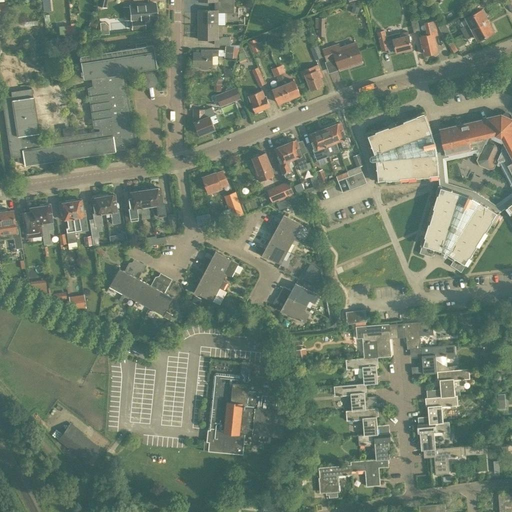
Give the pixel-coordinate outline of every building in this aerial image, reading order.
[(354,3),(351,12),(358,14),(361,5),(354,3)] [(129,7),(130,22),(131,22),(131,30),(145,29),(144,19),(156,18),(155,5),(129,7)] [(198,10),(198,25),(218,25),(218,19),(218,13),(220,13),(220,10),(218,10),(214,10),(198,10)] [(460,27),(463,34),(487,21),(482,10),(467,18),(469,23),(460,27)] [(318,30),(316,30),(316,33),(318,33),(318,36),(324,36),(324,18),(315,18),(315,28),(318,28),(318,30)] [(417,19),(411,21),(414,32),(420,31),(417,19)] [(420,37),(424,55),(439,51),(435,34),(438,33),(435,19),(424,22),(427,35),(420,37)] [(487,21),(463,34),(466,39),(475,34),(478,40),(479,39),(481,40),(484,39),(484,37),(493,32),(487,21)] [(70,24),(71,34),(80,34),(79,23),(70,24)] [(226,45),(230,45),(230,37),(223,37),(223,25),(218,25),(198,25),(198,39),(214,39),(214,45),(226,45)] [(388,49),(389,54),(397,52),(405,50),(406,52),(411,50),(411,49),(412,48),(409,35),(408,31),(399,33),(399,35),(387,38),(385,30),(377,32),(382,51),(388,49)] [(260,50),(262,50),(265,49),(262,41),(258,42),(256,38),(249,41),(253,53),(260,50)] [(448,43),(454,52),(458,50),(452,40),(448,43)] [(99,127),(100,132),(35,142),(34,134),(38,133),(32,97),(12,100),(12,97),(2,99),(11,157),(22,155),(24,165),(115,151),(113,143),(123,141),(124,144),(134,142),(123,72),(144,69),(145,73),(141,78),(142,84),(147,87),(153,86),(156,82),(155,76),(151,73),(150,68),(156,67),(152,45),(146,46),(146,43),(135,44),(135,48),(127,49),(79,56),(79,61),(81,70),(79,70),(80,75),(81,74),(82,78),(91,76),(93,87),(88,89),(94,127),(99,127)] [(327,60),(335,57),(340,69),(348,67),(347,64),(361,60),(356,43),(340,48),(338,44),(323,50),(327,60)] [(230,45),(226,45),(225,57),(236,58),(239,45),(230,45)] [(318,45),(310,48),(315,60),(322,57),(318,45)] [(194,53),(194,66),(201,67),(201,69),(207,69),(207,67),(212,67),(212,55),(218,55),(218,50),(203,50),(203,53),(194,53)] [(311,89),(313,89),(313,91),(319,89),(318,87),(323,85),(320,78),(323,77),(318,64),(300,71),(303,79),(307,77),(311,89)] [(283,65),(276,67),(289,99),(300,94),(294,81),(287,84),(283,73),(285,72),(283,65)] [(258,67),(252,70),(259,86),(265,84),(258,67)] [(289,99),(276,67),(272,69),(274,77),(276,76),(278,80),(277,80),(279,87),(273,89),(279,103),(289,99)] [(236,87),(216,95),(221,107),(240,99),(236,87)] [(262,91),(249,96),(255,112),(270,106),(266,97),(265,97),(262,91)] [(193,109),(193,122),(195,123),(200,135),(215,129),(210,117),(215,115),(212,107),(206,109),(205,109),(193,109)] [(489,119),(441,130),(442,135),(433,137),(425,113),(368,134),(375,154),(376,160),(378,181),(439,175),(440,186),(422,244),(420,253),(431,256),(433,252),(441,254),(442,256),(443,257),(446,256),(453,261),(450,265),(461,272),(466,264),(498,213),(507,206),(511,212),(511,119),(501,114),(488,117),(489,119)] [(340,123),(330,127),(339,152),(340,152),(336,142),(340,140),(344,150),(352,147),(347,135),(345,136),(340,123)] [(330,127),(320,131),(325,146),(328,156),(339,152),(330,127)] [(325,146),(320,131),(310,135),(315,148),(313,149),(317,161),(325,158),(321,147),(324,146),(328,156),(325,146)] [(285,145),(291,159),(296,157),(302,172),(312,168),(310,161),(307,162),(303,153),(301,154),(295,140),(285,145)] [(281,163),(291,159),(285,145),(275,149),(281,163)] [(271,168),(265,153),(253,158),(255,164),(252,165),(259,182),(274,175),(271,168)] [(353,156),(356,167),(363,165),(359,154),(353,156)] [(333,179),(329,170),(324,172),(322,169),(315,171),(320,183),(326,180),(326,182),(333,179)] [(223,171),(216,174),(216,173),(203,177),(209,192),(221,188),(221,187),(227,184),(223,171)] [(362,171),(346,177),(350,189),(367,183),(362,171)] [(350,189),(346,177),(338,181),(342,192),(350,189)] [(288,181),(281,184),(286,197),(293,194),(288,181)] [(299,192),(306,189),(304,183),(297,185),(299,192)] [(286,197),(281,184),(267,190),(272,202),(286,197)] [(159,188),(147,190),(149,206),(156,205),(157,217),(166,216),(164,202),(162,202),(159,188)] [(147,190),(136,191),(139,213),(140,213),(141,220),(149,218),(148,207),(147,208),(146,206),(149,206),(147,190)] [(139,213),(136,191),(128,193),(130,207),(128,208),(130,221),(138,220),(137,214),(139,213)] [(226,197),(229,207),(230,206),(234,216),(244,212),(241,203),(240,203),(236,193),(226,197)] [(114,195),(102,197),(104,213),(110,212),(111,224),(120,223),(118,209),(116,210),(114,195)] [(104,213),(102,197),(92,198),(94,213),(92,213),(93,219),(89,219),(93,247),(98,246),(97,237),(98,237),(97,231),(102,231),(101,226),(102,225),(100,213),(104,213)] [(289,205),(286,197),(275,202),(279,210),(289,205)] [(80,200),(70,202),(74,231),(80,230),(78,217),(83,216),(80,200)] [(74,231),(70,202),(59,204),(62,219),(66,219),(68,227),(65,228),(68,243),(76,242),(74,231)] [(49,205),(38,207),(42,236),(48,235),(46,222),(51,221),(49,205)] [(26,238),(42,236),(38,207),(27,208),(28,212),(22,213),(23,220),(26,238)] [(12,211),(0,212),(0,222),(0,225),(0,224),(0,234),(9,233),(15,232),(14,226),(12,211)] [(167,215),(169,232),(176,231),(174,214),(167,215)] [(273,219),(270,225),(295,238),(302,225),(283,215),(279,223),(273,219)] [(273,234),(269,242),(287,252),(295,238),(270,225),(267,230),(273,234)] [(115,235),(118,241),(125,237),(122,231),(115,235)] [(58,234),(60,244),(61,250),(67,250),(64,233),(58,234)] [(83,237),(85,246),(92,244),(90,236),(83,237)] [(143,238),(144,240),(150,245),(166,243),(165,237),(161,237),(156,238),(156,236),(143,238)] [(287,252),(269,242),(265,249),(259,246),(256,251),(262,255),(280,265),(287,252)] [(205,256),(202,261),(227,275),(231,277),(238,264),(215,251),(211,259),(205,256)] [(290,271),(318,281),(323,268),(295,257),(290,271)] [(201,278),(219,288),(223,290),(226,282),(224,281),(227,275),(202,261),(199,267),(205,271),(201,278)] [(109,286),(122,293),(135,269),(129,266),(126,272),(118,268),(109,286)] [(122,293),(135,301),(145,283),(137,278),(141,272),(135,269),(122,293)] [(219,288),(201,278),(197,286),(191,282),(188,288),(194,291),(212,301),(219,288)] [(30,281),(31,290),(39,290),(39,294),(47,293),(45,280),(30,281)] [(135,301),(148,308),(161,283),(156,280),(152,286),(145,283),(135,301)] [(161,283),(148,308),(162,315),(172,297),(163,292),(167,286),(161,283)] [(283,287),(280,292),(306,306),(309,301),(314,304),(318,296),(295,283),(291,291),(283,287)] [(306,306),(280,292),(277,298),(274,303),(282,307),(281,310),(304,323),(309,314),(303,311),(306,306)] [(85,308),(84,294),(68,296),(70,310),(85,308)] [(405,323),(407,349),(421,347),(419,332),(433,331),(432,320),(405,323)] [(362,337),(363,342),(376,341),(377,357),(391,356),(389,323),(364,325),(356,326),(357,338),(362,337)] [(257,326),(258,336),(269,335),(268,325),(257,326)] [(437,372),(439,371),(453,370),(453,366),(447,366),(436,360),(435,356),(443,355),(444,356),(446,356),(449,358),(452,358),(455,354),(454,344),(421,347),(423,373),(437,372)] [(289,350),(291,361),(307,360),(306,348),(289,350)] [(363,368),(364,384),(377,383),(375,357),(346,360),(347,369),(363,368)] [(214,375),(208,429),(207,441),(209,442),(208,450),(243,454),(245,433),(282,436),(284,411),(281,411),(282,402),(285,402),(281,374),(274,375),(274,378),(250,376),(251,363),(242,362),(240,376),(216,373),(214,375)] [(439,371),(441,397),(457,396),(455,396),(453,380),(470,379),(469,369),(453,370),(439,371)] [(351,395),(352,410),(366,409),(364,384),(334,386),(335,396),(351,395)] [(427,398),(430,424),(443,423),(442,407),(458,405),(457,396),(441,397),(427,398)] [(363,419),(364,435),(378,434),(376,416),(378,416),(378,408),(366,409),(352,410),(346,411),(347,420),(363,419)] [(449,422),(443,423),(430,424),(419,425),(421,450),(435,449),(434,431),(449,430),(449,422)] [(61,439),(86,459),(93,450),(74,435),(77,431),(71,426),(61,439)] [(375,444),(376,459),(378,459),(390,458),(388,441),(390,441),(390,433),(378,434),(364,435),(358,435),(359,445),(375,444)] [(435,449),(436,474),(449,473),(448,457),(462,456),(461,446),(435,449)] [(376,459),(351,461),(352,471),(365,470),(366,486),(380,485),(378,459),(376,459)] [(502,460),(491,460),(491,471),(502,471),(502,460)] [(352,474),(352,471),(351,461),(345,462),(346,465),(324,467),(326,492),(329,492),(329,497),(337,496),(337,492),(340,491),(338,476),(352,474)] [(297,478),(306,477),(306,469),(296,470),(297,478)] [(499,511),(511,511),(511,502),(511,501),(511,491),(498,493),(499,511)] [(245,508),(246,500),(236,499),(235,506),(237,507),(245,508)] [(445,511),(445,503),(419,506),(419,511),(445,511)]
